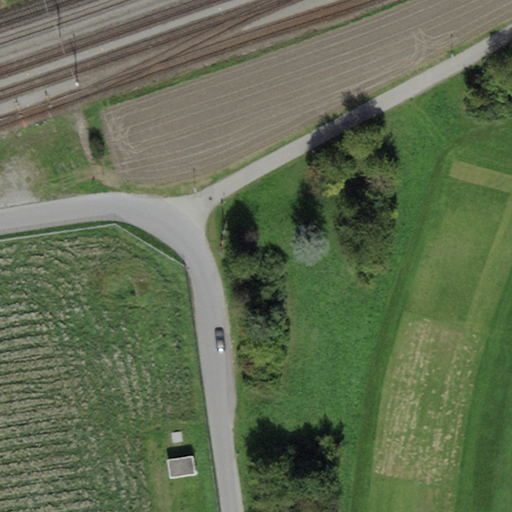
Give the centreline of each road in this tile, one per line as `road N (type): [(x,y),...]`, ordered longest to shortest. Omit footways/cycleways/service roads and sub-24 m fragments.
road 1 (unclassified): [(511,34),(207,197),(176,224)]
road 2 (unclassified): [(234,511),(203,268),(176,224)]
road 3 (unclassified): [(176,224),(140,209),(0,223)]
